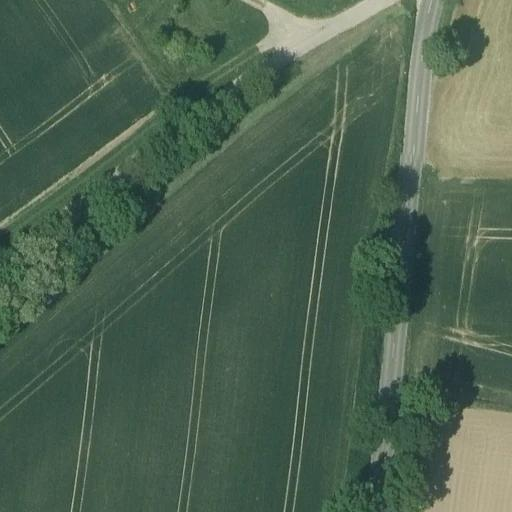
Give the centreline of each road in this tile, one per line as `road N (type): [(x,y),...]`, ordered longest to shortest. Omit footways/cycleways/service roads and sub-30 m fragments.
road 1 (secondary): [(431,0),(374,511)]
road 2 (track): [(389,0),(318,32),(185,119),(0,260)]
